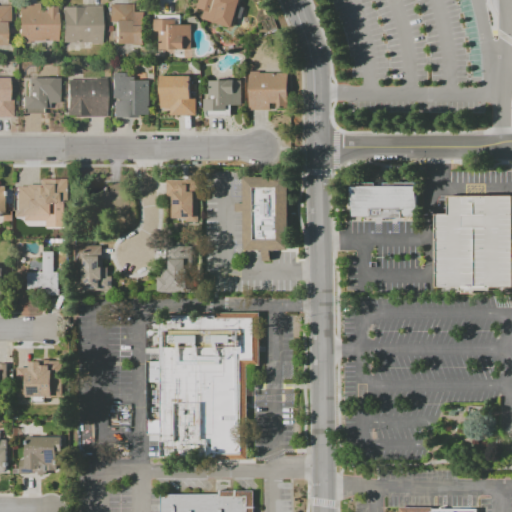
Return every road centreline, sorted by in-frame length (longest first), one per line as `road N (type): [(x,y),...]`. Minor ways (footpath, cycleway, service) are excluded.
road 1 (residential): [(325,511),(320,147)]
road 2 (residential): [(0,147),(264,146)]
road 3 (residential): [(320,147),(511,147)]
road 4 (residential): [(320,147),(316,62),(296,0)]
